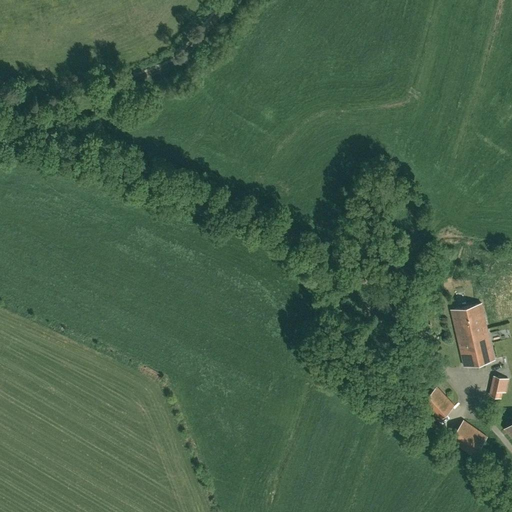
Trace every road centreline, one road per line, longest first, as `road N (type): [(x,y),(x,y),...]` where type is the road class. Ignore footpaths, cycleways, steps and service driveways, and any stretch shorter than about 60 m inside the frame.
road 1 (unclassified): [(511,450),(439,352),(353,270),(215,199),(0,118)]
road 2 (track): [(233,0),(176,63),(0,135)]
